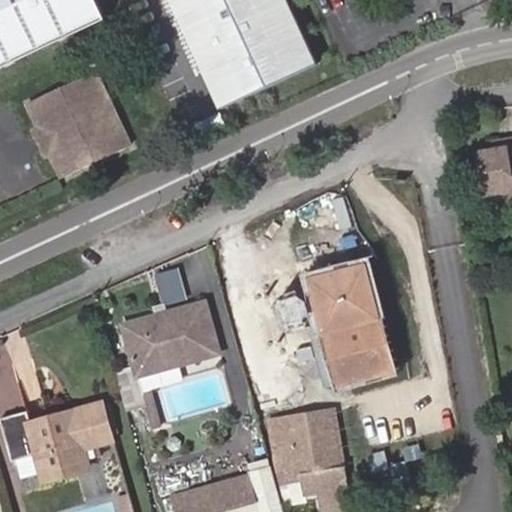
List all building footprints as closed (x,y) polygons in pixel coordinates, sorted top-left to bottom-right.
[(92,0),(0,0),(0,65),(101,18),(92,0)] [(286,0),(164,0),(217,110),(317,64),(286,0)] [(36,128),(48,154),(59,178),(128,148),(93,72),(24,103),(36,128)] [(36,128),(30,131),(42,157),(48,154),(36,128)] [(496,151),(479,153),(486,195),(511,191),(511,139),(505,141),(506,149),(496,151)] [(506,149),(505,141),(495,143),(496,151),(506,149)] [(271,343),(272,347),(276,346),(305,339),(319,393),(333,390),(394,374),(380,322),(364,263),(303,279),(300,280),(261,290),(257,291),(258,295),(271,343)] [(187,302),(178,269),(156,275),(165,308),(187,302)] [(132,370),(134,379),(139,377),(179,366),(221,355),(205,300),(119,324),(132,370)] [(161,427),(151,391),(182,382),(179,366),(139,377),(147,406),(153,429),(161,427)] [(134,379),(132,370),(116,375),(126,411),(147,406),(139,377),(134,379)] [(85,452),(115,444),(103,400),(29,421),(23,422),(32,454),(14,459),(20,480),(38,475),(41,485),(91,472),(85,452)] [(306,414),(267,420),(278,485),(300,482),(303,497),(317,495),(320,511),(351,511),(352,511),(344,467),(335,409),(306,414)] [(32,454),(23,422),(29,421),(26,412),(0,419),(0,423),(10,460),(14,459),(32,454)] [(419,445),(401,449),(404,462),(422,458),(419,445)] [(384,451),(369,454),(373,472),(388,469),(384,451)] [(246,465),(247,472),(270,466),(268,459),(246,465)] [(247,472),(248,474),(256,502),(222,511),(282,511),(270,466),(247,472)] [(248,474),(170,497),(174,511),(222,511),(256,502),(248,474)] [(300,482),(278,485),(282,507),(306,503),(303,481),(300,482)] [(133,511),(129,495),(116,498),(120,511),(133,511)]
